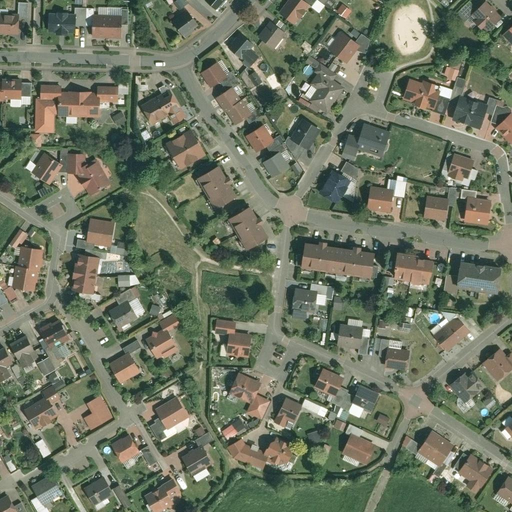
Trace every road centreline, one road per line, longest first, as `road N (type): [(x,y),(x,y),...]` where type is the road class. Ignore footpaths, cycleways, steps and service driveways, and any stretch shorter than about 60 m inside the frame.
road 1 (residential): [(0,486),(128,419),(65,307),(53,301)]
road 2 (residential): [(415,399),(277,334),(290,212)]
road 3 (residential): [(290,212),(509,244)]
road 4 (residential): [(377,112),(500,157),(509,244)]
road 5 (residential): [(176,60),(264,196),(290,212)]
road 6 (residential): [(35,57),(176,60)]
road 7 (residential): [(0,197),(57,232),(53,301)]
road 8 (residential): [(511,318),(415,399)]
road 9 (residential): [(290,212),(354,105)]
